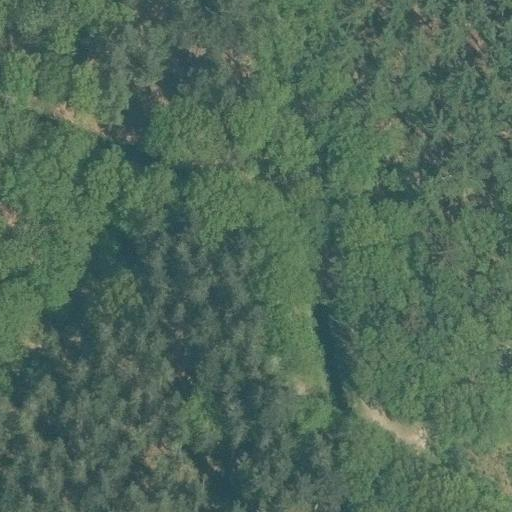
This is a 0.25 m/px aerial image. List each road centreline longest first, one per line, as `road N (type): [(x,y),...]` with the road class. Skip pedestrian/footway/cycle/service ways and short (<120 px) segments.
road 1 (track): [(395,470),(370,410),(283,0)]
road 2 (track): [(299,282),(244,228),(0,138)]
road 3 (track): [(381,439),(322,428),(303,401),(289,294),(306,278),(342,271)]
road 4 (track): [(395,470),(511,355)]
